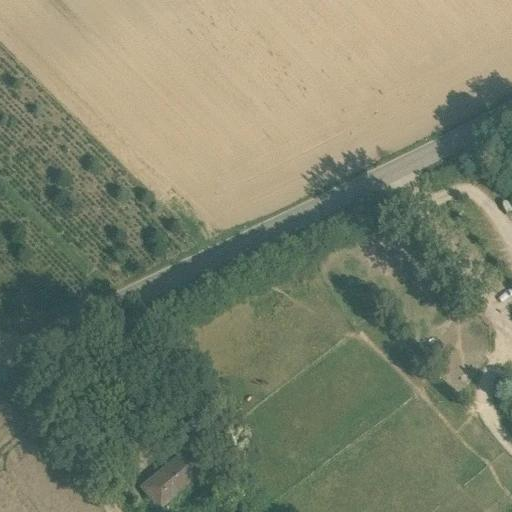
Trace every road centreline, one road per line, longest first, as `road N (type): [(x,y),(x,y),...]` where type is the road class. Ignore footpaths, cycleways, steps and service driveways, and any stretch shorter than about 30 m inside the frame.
road 1 (secondary): [(511,112),(0,365)]
road 2 (track): [(5,362),(125,511)]
